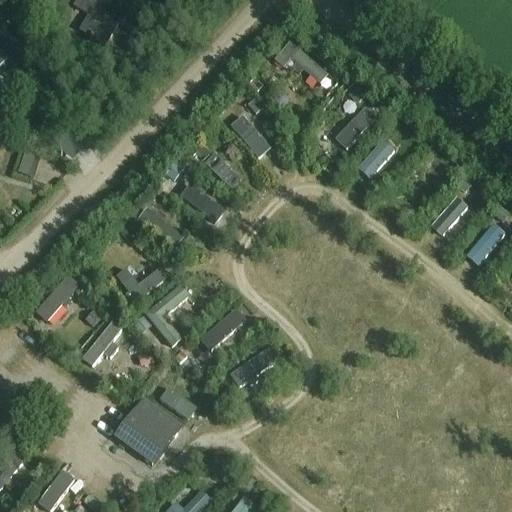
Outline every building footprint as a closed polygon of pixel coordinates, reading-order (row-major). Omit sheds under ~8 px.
[(120,25),(84,3),(79,12),(89,18),(79,33),(105,49),(120,25)] [(297,58),(323,81),(327,75),(293,44),(280,59),(289,67),(297,58)] [(338,139),(350,151),(382,120),(370,107),(338,139)] [(78,109),(67,122),(85,136),(95,123),(78,109)] [(245,117),(233,128),(264,160),(275,149),(245,117)] [(209,145),(197,156),(235,193),(246,182),(209,145)] [(26,153),(23,175),(41,177),(44,155),(26,153)] [(432,163),(408,180),(417,193),(441,176),(432,163)] [(222,226),(232,212),(194,184),(184,198),(222,226)] [(433,226),(443,236),(473,209),(462,198),(433,226)] [(142,286),(130,270),(119,278),(139,304),(171,280),(163,269),(142,286)] [(76,277),(38,312),(49,323),(87,288),(76,277)] [(148,315),(176,349),(186,341),(167,318),(194,296),(184,285),(148,315)] [(240,309),(207,338),(216,349),(250,320),(240,309)] [(147,317),(137,326),(145,335),(155,325),(147,317)] [(114,324),(86,360),(98,369),(125,332),(114,324)] [(234,376),(245,392),(283,365),(271,349),(234,376)] [(172,385),(165,394),(191,415),(198,407),(172,385)] [(182,430),(143,402),(114,442),(153,470),(182,430)] [(13,460),(0,474),(0,492),(4,487),(9,492),(15,486),(10,481),(22,467),(13,460)] [(40,511),(58,511),(77,489),(62,476),(35,508),(40,511)] [(187,510),(179,503),(170,511),(204,511),(215,500),(204,491),(187,510)] [(257,511),(259,511),(236,494),(222,511),(257,511)]
